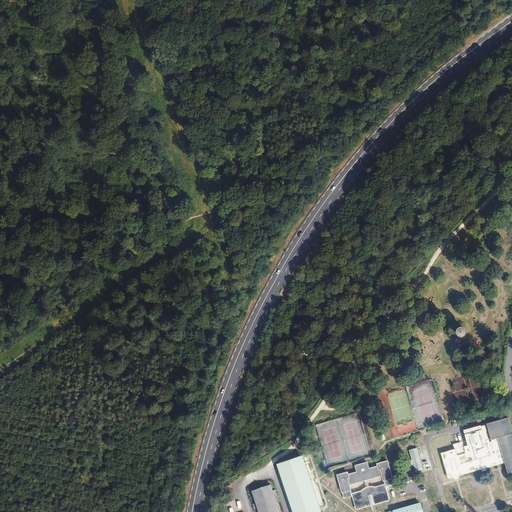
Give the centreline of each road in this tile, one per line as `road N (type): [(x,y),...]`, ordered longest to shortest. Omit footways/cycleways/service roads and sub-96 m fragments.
road 1 (primary): [(194,511),(241,353),(305,234),(408,107),(511,23)]
road 2 (track): [(270,471),(436,253),(511,183)]
road 3 (track): [(0,369),(314,163)]
road 4 (track): [(212,228),(288,0)]
road 5 (track): [(205,214),(130,0)]
road 6 (track): [(0,211),(171,219),(205,214),(220,201)]
